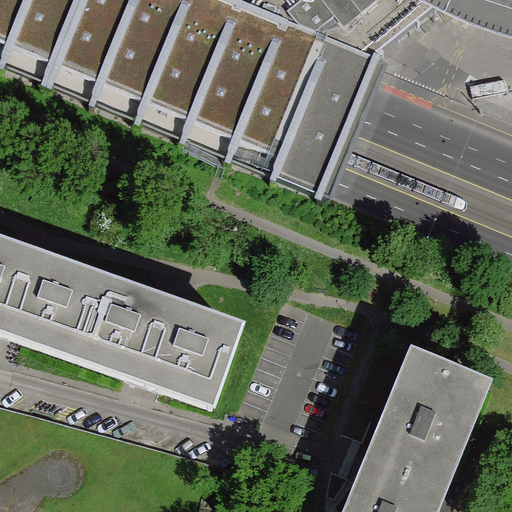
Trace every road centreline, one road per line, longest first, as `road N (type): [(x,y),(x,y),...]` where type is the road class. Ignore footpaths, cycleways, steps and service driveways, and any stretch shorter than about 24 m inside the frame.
road 1 (primary): [(0,49),(511,254)]
road 2 (primary): [(511,172),(120,0)]
